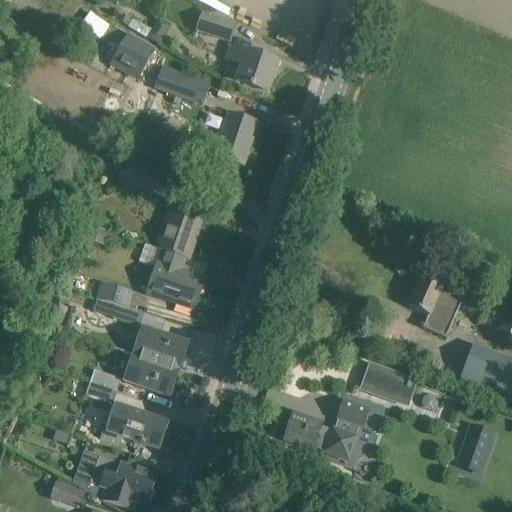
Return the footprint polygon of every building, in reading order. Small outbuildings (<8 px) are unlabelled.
[(236,26),(203,15),(197,31),(230,43),(236,26)] [(91,17),(91,39),(105,39),(104,17),(91,17)] [(128,28),(146,38),(150,30),(133,20),(128,28)] [(112,62),(140,78),(156,50),(128,34),(112,62)] [(278,64),(231,48),(226,63),(241,68),(235,86),(249,89),(268,95),(268,94),(265,93),(270,77),(273,78),(278,64)] [(164,70),(157,88),(200,105),(208,86),(164,70)] [(247,146),(255,124),(229,115),(214,157),(243,167),(250,147),(247,146)] [(153,193),(161,177),(133,161),(123,178),(152,195),(153,193)] [(164,252),(187,259),(189,260),(204,215),(172,204),(157,249),(164,252)] [(84,243),(107,250),(111,237),(87,230),(84,243)] [(187,259),(164,252),(157,249),(144,246),(138,264),(155,269),(147,295),(194,311),(205,281),(182,273),(187,259)] [(464,300),(422,281),(409,309),(429,318),(423,329),(446,340),(464,300)] [(96,302),(117,307),(128,310),(133,293),(100,285),(96,302)] [(128,310),(117,307),(113,320),(139,329),(145,314),(128,310)] [(506,339),(511,326),(511,320),(494,312),(485,328),(506,339)] [(143,329),(134,356),(179,371),(188,344),(143,329)] [(51,353),(41,350),(38,360),(48,363),(51,353)] [(169,399),(179,371),(134,356),(124,383),(169,399)] [(465,385),(511,403),(511,371),(475,358),(465,385)] [(369,364),(359,393),(369,396),(372,388),(403,398),(409,378),(369,364)] [(91,384),(117,393),(121,381),(95,372),(91,384)] [(112,406),(117,393),(91,384),(86,397),(112,406)] [(370,410),(344,401),(334,429),(293,415),(284,442),(313,452),(315,448),(324,451),(322,456),(350,465),(358,438),(356,437),(359,428),(364,430),(370,410)] [(168,424),(117,406),(107,433),(158,451),(168,424)] [(470,426),(455,468),(482,477),(496,435),(470,426)] [(71,438),(57,434),(54,444),(67,448),(71,438)] [(130,511),(134,501),(147,505),(156,478),(99,458),(90,484),(81,481),(79,489),(104,503),(129,511),(130,511)] [(85,495),(57,485),(52,499),(80,509),(85,495)]
